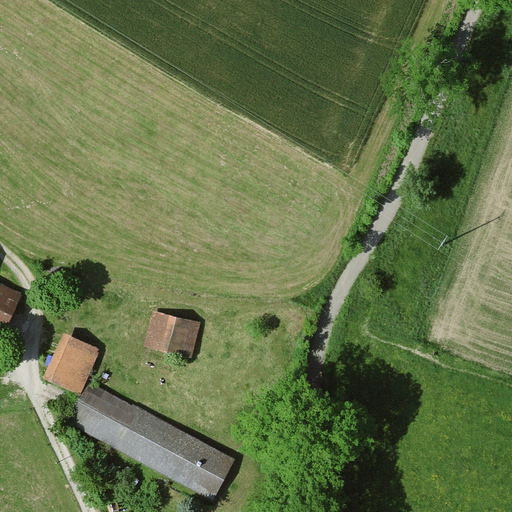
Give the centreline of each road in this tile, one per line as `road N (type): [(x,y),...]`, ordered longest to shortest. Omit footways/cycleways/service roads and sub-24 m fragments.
road 1 (track): [(274,511),(333,311),(392,216),(478,0)]
road 2 (track): [(86,511),(30,384),(29,294),(0,252)]
